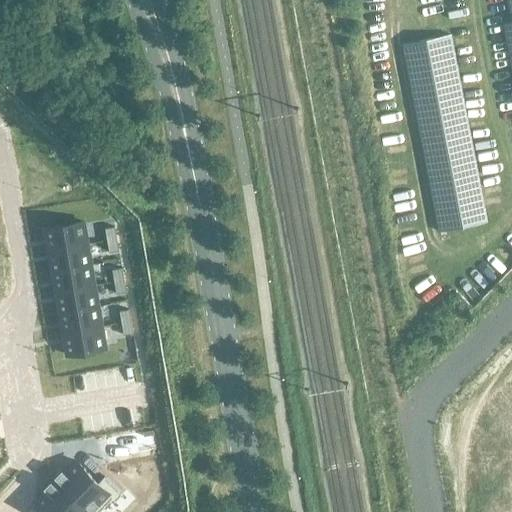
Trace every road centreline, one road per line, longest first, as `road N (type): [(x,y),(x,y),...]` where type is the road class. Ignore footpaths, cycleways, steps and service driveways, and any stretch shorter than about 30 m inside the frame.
road 1 (tertiary): [(254,511),(190,166)]
road 2 (residential): [(36,473),(15,328),(31,309),(0,148)]
road 3 (residential): [(511,311),(426,403),(422,461),(432,511)]
road 4 (tertiary): [(128,0),(190,166)]
road 5 (tertiary): [(190,166),(187,114),(152,0)]
